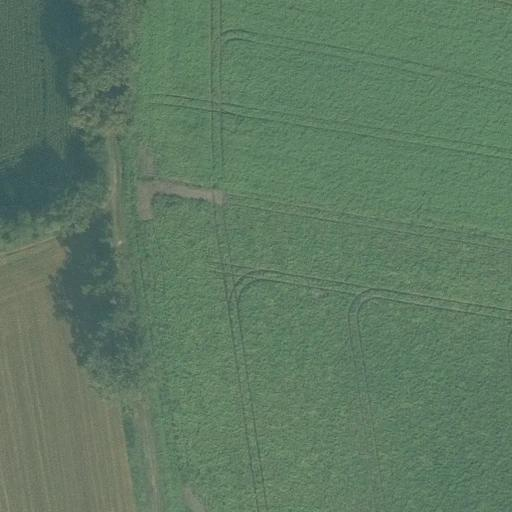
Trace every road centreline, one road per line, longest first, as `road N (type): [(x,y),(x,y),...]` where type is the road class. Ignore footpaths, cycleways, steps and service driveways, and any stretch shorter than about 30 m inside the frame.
road 1 (track): [(157,511),(115,222),(112,0)]
road 2 (track): [(0,264),(116,229)]
